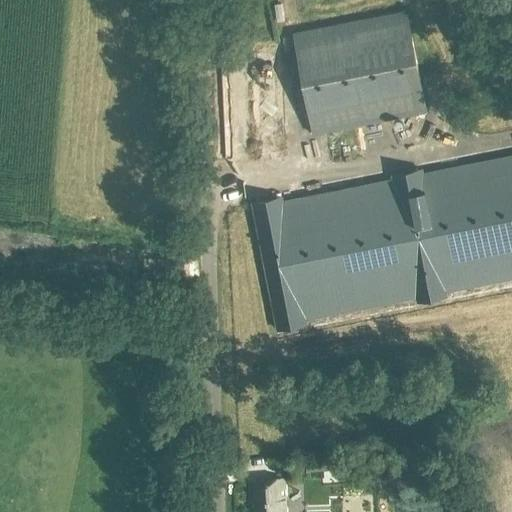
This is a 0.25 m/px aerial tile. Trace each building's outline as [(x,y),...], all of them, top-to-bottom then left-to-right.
[(401,0),(394,0),(288,19),(306,121),(419,101),(401,0)] [(247,139),(278,138),(273,30),(242,32),(247,139)] [(419,70),(419,90),(436,89),(435,69),(419,70)] [(511,145),(251,186),(270,309),(511,271),(511,145)] [(307,472),(349,468),(348,454),(306,458),(307,472)] [(304,470),(304,458),(291,459),(292,471),(304,470)] [(253,481),(253,511),(284,511),(284,481),(253,481)]
